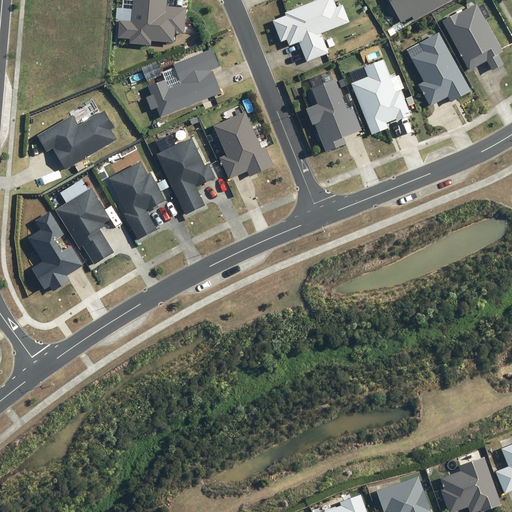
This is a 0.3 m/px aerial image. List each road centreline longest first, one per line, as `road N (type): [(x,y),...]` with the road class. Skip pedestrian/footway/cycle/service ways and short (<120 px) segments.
road 1 (residential): [(42,371),(142,302),(320,216)]
road 2 (residential): [(227,0),(320,216)]
road 3 (residential): [(320,216),(511,135)]
